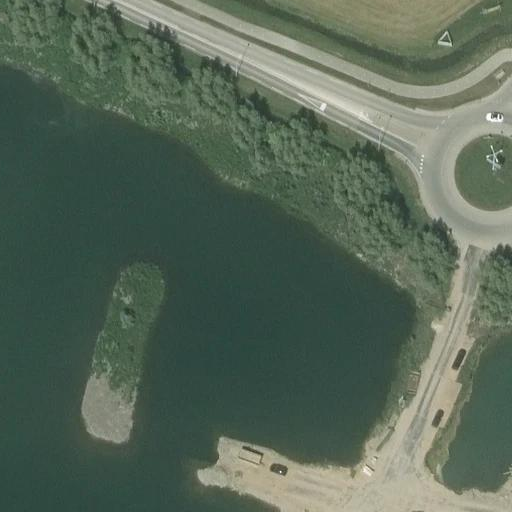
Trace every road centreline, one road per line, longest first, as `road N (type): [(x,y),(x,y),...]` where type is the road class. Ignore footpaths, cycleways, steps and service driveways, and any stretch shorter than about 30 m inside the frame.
road 1 (primary): [(455,125),(419,124),(227,44),(198,41)]
road 2 (primary): [(198,41),(411,153),(428,171)]
road 3 (primary): [(428,171),(430,192),(454,226),(474,235),(511,232)]
